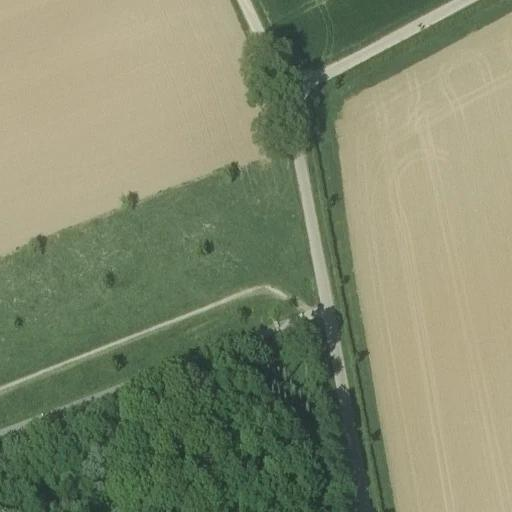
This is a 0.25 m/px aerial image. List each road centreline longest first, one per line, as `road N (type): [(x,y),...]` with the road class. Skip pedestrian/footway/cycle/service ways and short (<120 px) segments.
road 1 (track): [(0,435),(328,310)]
road 2 (unknown): [(0,389),(257,289),(277,293),(306,318)]
road 3 (track): [(328,310),(285,94)]
road 4 (track): [(365,511),(328,310)]
road 5 (track): [(285,94),(466,0)]
